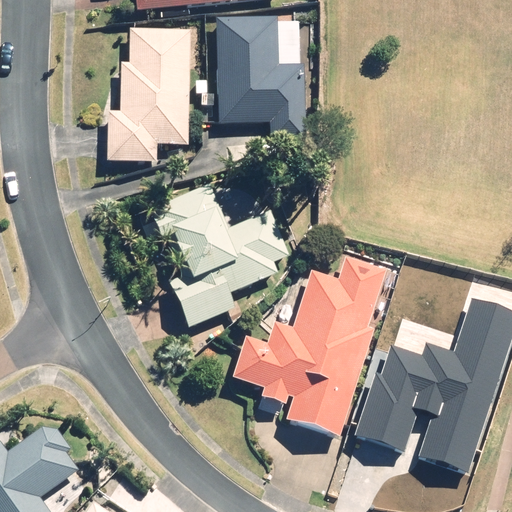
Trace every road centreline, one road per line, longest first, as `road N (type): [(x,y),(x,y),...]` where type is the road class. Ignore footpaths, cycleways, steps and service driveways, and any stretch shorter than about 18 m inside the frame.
road 1 (residential): [(29,0),(34,197),(68,312)]
road 2 (residential): [(68,312),(180,456),(244,511)]
